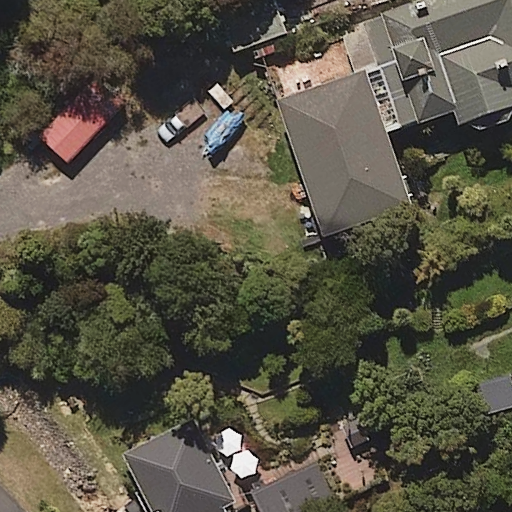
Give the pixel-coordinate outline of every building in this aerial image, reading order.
[(288,32),(277,0),(231,0),(217,5),(231,50),(288,32)] [(511,109),(511,0),(404,0),(351,17),(367,69),(278,97),(323,236),(415,206),(389,128),(456,107),(460,119),(469,116),(482,126),(495,127),(509,118),(511,109)] [(511,378),(509,369),(479,380),(493,418),(511,410),(511,378)] [(229,511),(226,506),(236,501),(194,417),(123,452),(152,511),(229,511)] [(324,472),(260,499),(265,511),(325,511),(339,507),(324,472)]
